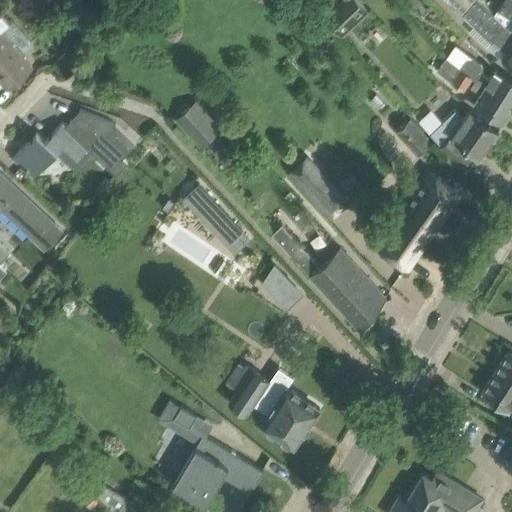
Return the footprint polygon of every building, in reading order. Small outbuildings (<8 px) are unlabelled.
[(511,29),(511,30),(479,0),(452,0),(464,12),(462,14),(490,41),(506,51),(502,57),(511,64),(511,29)] [(511,20),(511,6),(503,0),(502,0),(496,10),(511,20)] [(358,1),(332,25),(342,36),(369,11),(358,1)] [(0,10),(0,78),(8,87),(32,65),(1,31),(10,22),(0,10)] [(67,51),(51,63),(60,74),(87,55),(73,35),(62,43),(67,51)] [(460,68),(475,79),(511,102),(511,76),(496,67),(489,78),(480,72),(482,68),(483,67),(483,66),(483,65),(483,64),(482,63),(481,62),(473,57),(472,56),(470,56),(469,57),(468,57),(467,58),(460,68)] [(446,57),(438,68),(452,78),(460,68),(446,57)] [(474,102),(504,121),(511,107),(511,102),(475,79),(471,86),(480,92),(474,102)] [(195,101),(177,118),(201,145),(220,128),(195,101)] [(446,148),(465,169),(477,153),(480,155),(500,128),(471,107),(460,121),(451,112),(431,132),(446,148)] [(66,124),(62,121),(46,139),(37,131),(13,156),(34,176),(57,151),(71,164),(88,145),(118,172),(128,161),(123,156),(136,142),(116,123),(81,108),(66,124)] [(408,118),(394,131),(417,155),(430,142),(408,118)] [(289,171),(316,201),(334,185),(307,155),(289,171)] [(377,245),(407,266),(461,191),(430,170),(377,245)] [(62,229),(0,171),(0,206),(1,205),(45,247),(62,229)] [(201,181),(185,196),(240,255),(256,240),(201,181)] [(294,236),(284,246),(362,329),(386,296),(340,246),(320,264),(294,236)] [(0,262),(10,252),(0,242),(0,262)] [(279,262),(263,277),(291,306),(307,291),(279,262)] [(511,348),(510,347),(482,391),(509,410),(511,405),(511,348)] [(228,401),(246,413),(255,400),(270,378),(247,363),(244,367),(239,363),(226,381),(237,388),(228,401)] [(262,422),(294,443),(319,407),(287,385),(293,376),(279,366),(270,378),(255,400),(270,410),(262,422)] [(190,425),(197,414),(180,403),(166,426),(196,444),(173,482),(206,502),(223,475),(251,491),(264,469),(190,425)] [(157,464),(182,465),(183,443),(159,442),(157,464)] [(400,495),(389,511),(432,511),(438,503),(452,511),(473,511),(482,497),(440,472),(436,479),(423,472),(406,499),(400,495)] [(102,482),(95,492),(100,498),(114,511),(131,511),(136,504),(102,482)] [(92,490),(83,499),(91,507),(100,498),(95,492),(92,490)]
